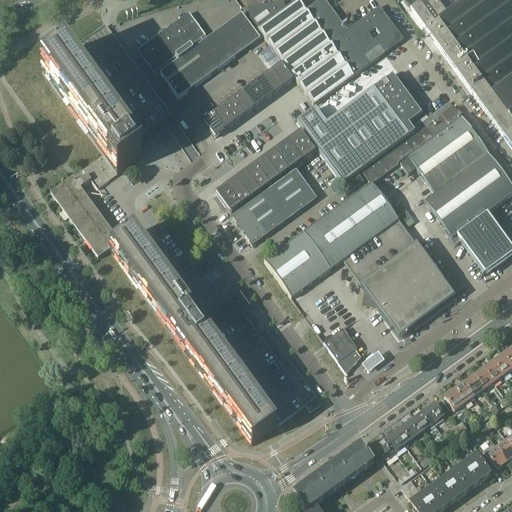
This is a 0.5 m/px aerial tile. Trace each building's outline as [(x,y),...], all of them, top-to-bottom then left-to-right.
[(249,19),(249,20),(262,37),(313,107),(404,41),(403,41),(379,9),(380,9),(379,8),(346,33),(344,30),(346,29),(345,28),(347,27),(346,25),(343,27),(338,19),(336,20),(330,11),(331,10),(323,0),(321,0),(305,12),(298,1),(286,10),(282,3),(248,9),(249,19)] [(427,1),(411,12),(460,80),(504,139),(511,133),(511,0),(465,0),(445,15),(437,3),(431,7),(427,1)] [(161,69),(201,40),(205,37),(189,15),(137,52),(153,74),(161,69)] [(201,40),(161,69),(163,73),(160,75),(178,100),(260,41),(242,16),(204,43),(201,40)] [(50,67),(41,74),(42,74),(99,153),(103,157),(118,177),(141,160),(138,155),(160,139),(154,130),(162,124),(191,163),(200,156),(183,134),(160,102),(106,27),(105,27),(69,53),(67,55),(65,56),(50,67)] [(283,90),(293,83),(281,66),(271,74),(283,90)] [(283,90),(271,74),(262,81),(273,97),(283,90)] [(421,116),(392,77),(327,124),(316,109),(296,124),(348,195),(363,184),(357,175),(414,134),(408,126),(421,116)] [(262,81),(252,88),(264,104),(273,97),(262,81)] [(264,104),(252,88),(242,95),(254,111),(264,104)] [(254,111),(242,95),(232,102),(244,118),(254,111)] [(244,118),(232,102),(223,109),(235,125),(244,118)] [(362,175),(370,186),(372,186),(399,166),(408,178),(416,172),(434,197),(459,179),(488,157),(453,109),(449,104),(417,127),(422,132),(362,175)] [(235,125),(223,109),(213,116),(225,132),(235,125)] [(213,116),(203,123),(215,140),(225,132),(213,116)] [(302,164),(315,154),(301,134),(287,143),(302,164)] [(294,169),(302,164),(287,143),(280,148),(274,153),(289,173),(294,169)] [(279,180),(289,173),(274,153),(264,160),(279,180)] [(117,178),(118,177),(103,157),(83,172),(86,177),(90,183),(97,192),(117,177),(117,178)] [(511,190),(488,157),(459,179),(486,216),(511,197),(511,190)] [(269,187),(279,180),(264,160),(254,167),(269,187)] [(259,195),(269,187),(254,167),(245,174),(259,195)] [(231,219),(237,227),(252,248),(317,201),(296,172),(231,219)] [(250,202),(259,195),(245,174),(238,179),(235,181),(250,202)] [(50,196),(98,261),(109,253),(117,246),(78,192),(90,183),(86,177),(78,184),(76,185),(72,180),(50,196)] [(486,216),(459,179),(434,197),(424,204),(439,224),(445,232),(443,234),(454,248),(461,243),(484,275),(485,276),(502,264),(503,265),(506,262),(506,261),(511,256),(511,251),(496,229),(486,216)] [(240,209),(250,202),(235,181),(225,188),(240,209)] [(372,186),(370,186),(351,200),(264,264),(291,302),(342,264),(365,295),(364,305),(374,307),(377,311),(390,329),(398,341),(455,300),(443,284),(434,271),(434,272),(372,186)] [(230,216),(240,209),(225,188),(216,196),(230,216)] [(258,336),(243,315),(242,314),(219,332),(208,318),(199,325),(138,242),(137,242),(132,237),(134,235),(120,245),(120,244),(117,246),(109,253),(110,253),(156,315),(252,446),(251,447),(252,447),(276,430),(276,429),(277,428),(279,427),(306,408),(316,400),(276,345),(266,331),(258,336)] [(268,251),(262,255),(265,259),(271,255),(268,251)] [(342,332),(324,346),(338,365),(345,375),(349,372),(348,371),(352,368),(352,367),(356,364),(355,363),(360,360),(355,353),(356,351),(342,332)] [(511,349),(510,351),(503,357),(502,356),(502,357),(511,370),(511,349)] [(384,363),(378,355),(362,367),(368,375),(384,363)] [(493,363),(492,363),(503,378),(511,371),(511,370),(502,357),(500,358),(501,358),(493,364),(493,363)] [(503,378),(492,363),(490,365),(491,365),(484,371),(483,370),(483,371),(493,385),(503,378)] [(473,377),(473,378),(484,392),(493,385),(483,371),(481,372),(481,373),(474,378),(473,377)] [(484,392),(473,378),(471,379),(471,380),(464,385),(464,384),(463,385),(474,399),(484,392)] [(454,391),(453,392),(464,406),(474,399),(463,385),(462,386),(462,387),(455,392),(454,391)] [(464,406),(453,392),(452,393),(452,394),(445,399),(444,398),(443,399),(454,414),(464,406)] [(321,407),(316,400),(306,408),(311,415),(321,407)] [(503,401),(498,404),(502,409),(507,406),(503,401)] [(428,410),(424,413),(433,425),(443,418),(434,406),(433,407),(428,411),(428,410)] [(494,407),(488,411),(492,417),(498,413),(494,407)] [(433,425),(424,413),(420,416),(415,421),(423,433),(433,425)] [(483,423),(488,419),(484,414),(479,418),(483,423)] [(494,419),(498,424),(503,420),(499,415),(494,419)] [(409,424),(405,427),(413,439),(423,433),(415,421),(409,425),(409,424)] [(490,422),(484,426),(479,429),(484,435),(488,431),(494,427),(490,422)] [(463,438),(468,434),(460,424),(456,427),(463,438)] [(413,439),(405,427),(401,430),(401,431),(395,435),(404,447),(413,439)] [(457,442),(463,438),(456,427),(450,431),(457,442)] [(482,434),(478,430),(473,434),(476,438),(482,434)] [(389,438),(385,441),(394,454),(404,447),(395,435),(390,439),(389,438)] [(465,440),(472,450),(478,446),(470,436),(465,440)] [(394,454),(385,441),(381,444),(382,445),(377,449),(376,449),(375,449),(384,461),(394,454)] [(447,452),(451,449),(447,443),(443,446),(447,452)] [(511,452),(506,443),(496,450),(506,464),(507,464),(506,464),(511,459),(511,452)] [(504,466),(506,464),(496,450),(495,450),(492,446),(483,453),(496,471),(497,471),(497,470),(504,465),(504,466)] [(359,449),(337,465),(350,483),(359,476),(359,477),(364,473),(373,466),(364,453),(360,448),(359,449)] [(423,470),(431,464),(427,458),(419,464),(423,470)] [(458,480),(468,494),(490,478),(476,459),(454,474),(458,480)] [(337,465),(316,480),(315,481),(328,499),(337,492),(337,493),(342,489),(350,483),(337,465)] [(402,486),(412,478),(408,473),(398,481),(402,486)] [(454,474),(431,491),(445,510),(468,494),(458,480),(454,474)] [(309,511),(311,511),(312,511),(316,511),(314,509),(315,508),(315,509),(319,505),(328,499),(315,481),(293,497),(292,497),(303,511),(309,511)] [(404,495),(414,488),(411,483),(400,490),(404,495)] [(418,493),(414,488),(404,495),(407,500),(418,493)] [(412,511),(442,511),(445,510),(431,491),(421,498),(411,506),(409,507),(412,511)] [(407,500),(411,506),(421,498),(418,493),(407,500)]
